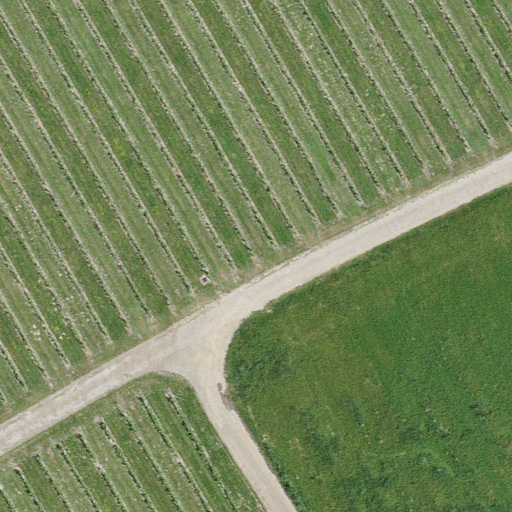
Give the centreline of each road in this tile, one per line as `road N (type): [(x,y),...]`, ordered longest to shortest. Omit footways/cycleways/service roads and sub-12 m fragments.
road 1 (track): [(0,445),(280,282),(511,168)]
road 2 (track): [(180,340),(282,511)]
